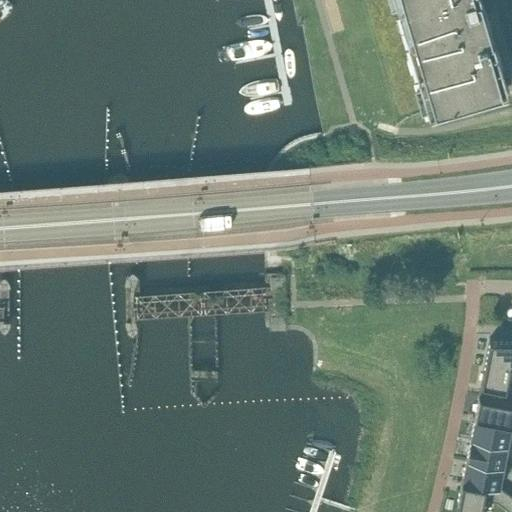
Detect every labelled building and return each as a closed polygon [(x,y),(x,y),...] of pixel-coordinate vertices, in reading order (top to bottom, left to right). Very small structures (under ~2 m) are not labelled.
[(511,0),(366,0),(400,117),(429,109),(511,84),(511,0)] [(126,280),(125,284),(125,326),(126,329),(128,334),(133,338),(136,334),(139,329),(140,321),(140,284),(139,279),(136,275),(132,273),(130,275),(128,277),(126,280)] [(0,279),(0,329),(0,331),(5,335),(8,332),(10,329),(11,325),(10,286),(9,283),(7,280),(4,277),(1,278),(0,279)] [(490,338),(479,394),(503,398),(510,363),(490,338)] [(511,338),(490,338),(510,363),(511,362),(511,338)] [(479,394),(474,415),(511,422),(511,420),(511,400),(503,398),(479,394)] [(474,415),(470,437),(507,444),(511,422),(474,415)] [(470,437),(466,458),(503,466),(507,444),(470,437)] [(466,458),(462,480),(499,487),(503,466),(466,458)] [(462,480),(456,510),(459,511),(479,511),(482,498),(496,501),(511,511),(511,494),(502,487),(499,487),(462,480)]
